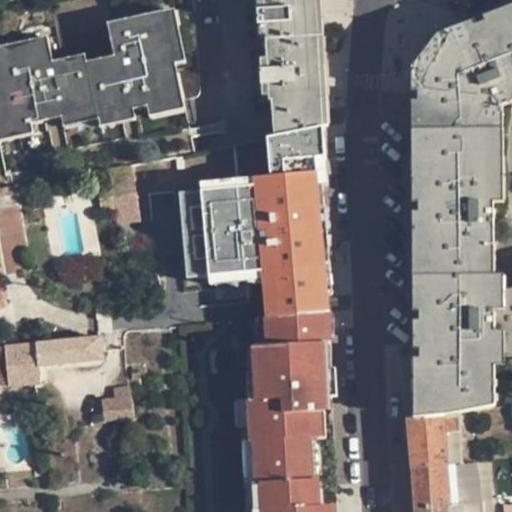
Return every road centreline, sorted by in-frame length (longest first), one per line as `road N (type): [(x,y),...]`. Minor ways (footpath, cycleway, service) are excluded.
road 1 (secondary): [(371,12),(363,126),(376,511)]
road 2 (unknown): [(370,342),(67,332)]
